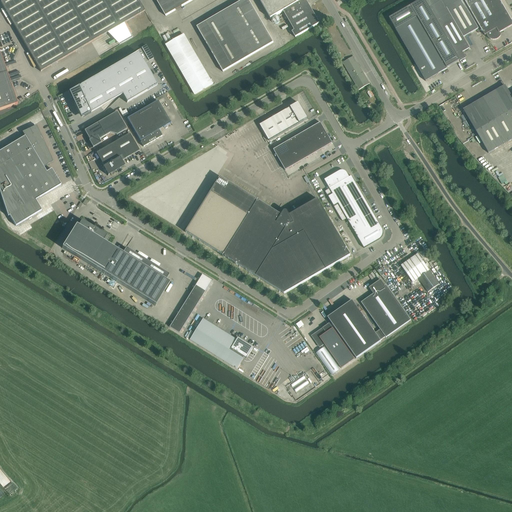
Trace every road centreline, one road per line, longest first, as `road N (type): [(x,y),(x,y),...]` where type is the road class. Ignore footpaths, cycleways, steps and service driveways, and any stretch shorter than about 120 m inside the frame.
road 1 (unclassified): [(349,147),(399,239),(292,314),(107,199)]
road 2 (unclassified): [(107,199),(304,82),(349,147)]
road 3 (unclassified): [(511,275),(464,220),(396,117)]
road 4 (unclassified): [(396,117),(326,0)]
road 5 (unclassified): [(396,117),(511,51)]
